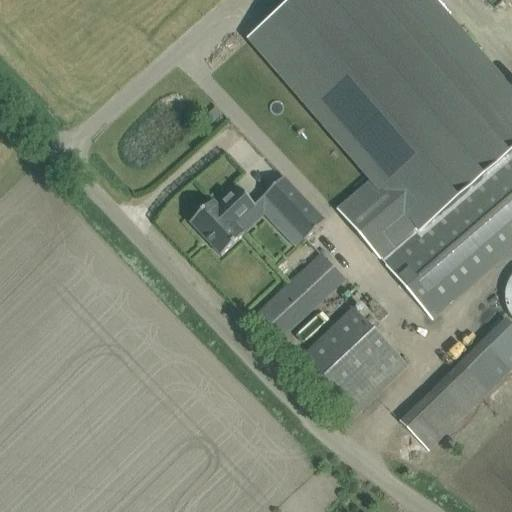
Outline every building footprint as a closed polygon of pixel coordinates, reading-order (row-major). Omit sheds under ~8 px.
[(511,95),(428,0),(294,0),(251,38),(375,179),(337,212),(379,260),(382,257),(511,142),(511,95)] [(511,142),(382,257),(379,260),(433,320),(511,250),(511,142)] [(325,223),(283,179),(264,197),(306,241),(325,223)] [(234,226),(254,207),(237,189),(217,208),(212,203),(189,224),(220,258),(243,236),(234,226)] [(247,322),(272,349),(344,279),(319,253),(247,322)] [(294,366),(350,422),(409,364),(354,308),(294,366)] [(466,355),(495,384),(511,366),(511,364),(484,337),(466,355)]
